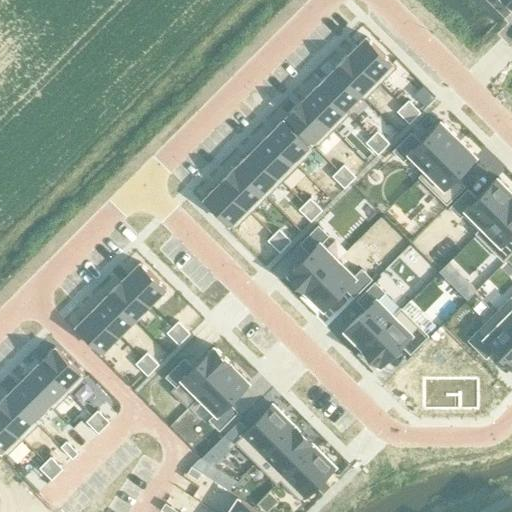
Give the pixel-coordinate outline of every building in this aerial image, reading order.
[(366,36),(350,52),(381,83),(397,67),(366,36)] [(350,52),(334,68),(361,94),(365,99),(381,83),(350,52)] [(334,68),(320,82),(346,109),(361,94),(334,68)] [(320,82),(303,99),(334,129),(350,113),(346,109),(320,82)] [(303,99),(287,114),(318,145),(334,129),(303,99)] [(409,99),(403,105),(415,117),(421,111),(409,99)] [(403,105),(397,111),(409,123),(415,117),(403,105)] [(284,118),(268,134),(299,165),(314,149),(284,118)] [(411,132),(393,150),(404,160),(410,153),(426,169),(458,137),(441,120),(420,141),(411,132)] [(378,130),(372,136),(384,148),(390,142),(378,130)] [(268,134),(252,150),(283,181),(299,165),(268,134)] [(372,136),(366,142),(378,154),(384,148),(372,136)] [(426,169),(420,176),(447,203),(465,185),(456,176),(477,155),(458,137),(426,169)] [(252,150),(236,165),(267,196),(283,181),(252,150)] [(344,164),(338,170),(350,182),(356,176),(344,164)] [(236,165),(221,181),(252,212),(267,196),(236,165)] [(338,170),(333,175),(345,187),(350,182),(338,170)] [(468,188),(450,206),(460,216),(464,213),(479,229),(511,196),(511,190),(498,176),(477,197),(468,188)] [(221,181),(205,197),(236,228),(252,212),(221,181)] [(511,196),(479,229),(476,232),(503,260),(511,251),(511,196)] [(311,197),(305,203),(317,215),(323,209),(311,197)] [(305,203),(299,209),(311,221),(317,215),(305,203)] [(310,252),(289,273),(306,290),(338,258),(322,242),(329,235),(319,225),(301,243),(310,252)] [(280,228),(274,234),(286,246),(292,240),(280,228)] [(274,234),(268,240),(280,252),(286,246),(274,234)] [(338,258),(306,290),(324,308),(345,287),(354,296),(372,278),(362,268),(355,275),(338,258)] [(140,261),(124,277),(151,304),(167,288),(140,261)] [(124,277),(109,293),(135,319),(151,304),(124,277)] [(366,308),(345,329),(362,346),(394,314),(378,298),(385,291),(375,281),(357,299),(366,308)] [(109,293),(93,309),(119,335),(135,319),(109,293)] [(511,295),(495,312),(511,329),(511,295)] [(394,314),(362,346),(381,365),(402,343),(411,353),(428,335),(401,307),(394,314)] [(93,309),(77,324),(103,351),(119,335),(93,309)] [(511,329),(495,312),(468,339),(486,357),(495,348),(511,364),(511,329)] [(178,320),(173,326),(185,338),(190,332),(178,320)] [(173,326),(167,332),(179,344),(185,338),(173,326)] [(55,346),(39,362),(70,393),(86,377),(55,346)] [(184,358),(166,376),(176,385),(171,389),(189,407),(190,405),(200,395),(232,363),(214,346),(193,367),(184,358)] [(147,351),(141,357),(154,369),(159,363),(147,351)] [(420,355),(420,364),(435,365),(435,355),(420,355)] [(141,357),(136,363),(148,375),(154,369),(141,357)] [(39,362),(23,378),(50,404),(54,409),(70,393),(39,362)] [(232,363),(200,395),(216,412),(210,419),(220,429),(238,411),(229,402),(250,381),(232,363)] [(23,378),(9,392),(35,419),(50,404),(23,378)] [(478,378),(422,378),(422,410),(478,410),(478,378)] [(9,392),(0,400),(0,415),(23,439),(39,423),(35,419),(9,392)] [(273,404),(235,442),(257,462),(294,425),(273,404)] [(98,409),(92,415),(104,427),(110,421),(98,409)] [(0,415),(0,447),(7,455),(23,439),(0,415)] [(92,415),(86,421),(99,433),(104,427),(92,415)] [(294,425),(257,462),(278,484),(281,480),(315,446),(294,425)] [(67,440),(61,446),(73,458),(79,452),(67,440)] [(315,446),(281,480),(301,500),(335,466),(315,446)] [(51,456),(45,461),(58,473),(63,468),(51,456)] [(45,461),(40,467),(52,479),(58,473),(45,461)] [(192,466),(187,473),(197,479),(202,472),(192,466)] [(261,511),(239,497),(228,511),(261,511)] [(165,502),(161,509),(166,511),(173,511),(176,508),(165,502)]
